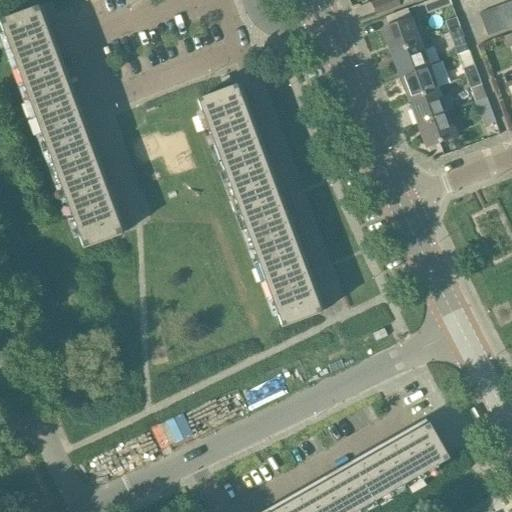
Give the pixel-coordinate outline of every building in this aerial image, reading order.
[(376,15),(400,7),(397,0),(382,0),(372,4),(376,15)] [(449,0),(432,0),(424,3),(427,13),(451,4),(449,0)] [(511,2),(511,1),(501,5),(509,29),(511,27),(511,2)] [(501,5),(490,9),(499,33),(509,29),(501,5)] [(122,236),(41,19),(37,8),(0,21),(0,26),(83,250),(122,236)] [(488,37),(499,33),(490,9),(478,13),(488,37)] [(407,10),(385,18),(389,27),(381,30),(390,54),(419,43),(407,10)] [(459,28),(456,17),(444,22),(448,32),(459,28)] [(463,38),(459,28),(448,32),(452,42),(463,38)] [(419,43),(390,54),(399,77),(428,66),(419,43)] [(462,68),(466,79),(477,75),(473,64),(462,68)] [(399,77),(408,101),(437,90),(428,66),(399,77)] [(511,100),(511,73),(503,77),(511,100)] [(480,84),(477,75),(466,79),(469,88),(480,84)] [(231,83),(229,77),(229,76),(220,79),(221,80),(223,86),(231,83)] [(321,314),(240,99),(235,86),(196,101),(282,329),(321,314)] [(437,90),(408,101),(417,124),(446,113),(437,90)] [(494,123),(486,98),(475,102),(483,127),(494,123)] [(455,137),(446,113),(417,124),(426,148),(455,137)] [(358,511),(448,460),(428,425),(276,511),(358,511)]
